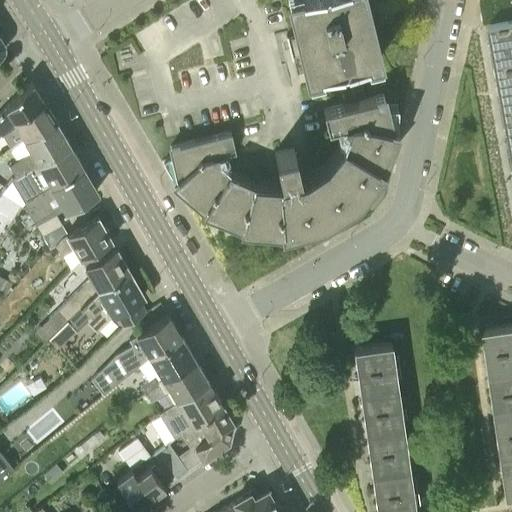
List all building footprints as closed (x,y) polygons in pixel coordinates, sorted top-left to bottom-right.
[(288,0),(294,24),(296,24),(298,33),(296,33),(297,36),(287,38),(290,55),(301,52),(306,74),(309,73),(307,67),(376,51),(377,57),(380,56),(366,0),(288,0)] [(494,47),(511,43),(511,21),(490,26),(494,47)] [(498,68),(511,65),(511,43),(494,47),(498,68)] [(502,90),(511,87),(511,65),(498,68),(502,90)] [(24,86),(0,111),(0,131),(6,126),(6,127),(15,122),(13,119),(43,100),(31,81),(24,86)] [(506,111),(511,109),(511,87),(502,90),(506,111)] [(284,171),(287,185),(278,187),(251,185),(226,174),(213,163),(211,156),(235,150),(230,130),(170,145),(172,154),(161,160),(173,181),(202,206),(201,207),(238,223),(238,224),(278,227),(278,228),(318,219),(319,220),(353,198),(353,199),(379,168),(380,169),(395,130),(396,130),(396,127),(397,104),(385,103),(383,93),(322,108),(327,127),(351,122),(352,130),(346,145),(329,166),(306,181),(297,183),(294,169),(298,168),(293,147),(274,152),(279,172),(284,171)] [(43,100),(13,119),(15,122),(6,127),(6,126),(0,131),(0,146),(5,152),(9,149),(24,138),(24,139),(56,120),(43,100)] [(9,164),(15,175),(16,176),(38,163),(70,144),(56,120),(24,139),(24,138),(9,149),(16,160),(9,164)] [(38,163),(16,176),(15,175),(13,177),(26,200),(83,166),(70,144),(38,163)] [(37,219),(61,204),(64,209),(97,190),(83,166),(26,200),(37,219)] [(36,224),(42,234),(61,223),(56,213),(36,224)] [(79,257),(106,243),(111,240),(97,215),(67,233),(61,223),(42,234),(49,248),(55,245),(61,255),(74,248),(79,257)] [(97,288),(129,271),(116,248),(111,251),(106,243),(79,257),(83,265),(96,289),(97,288)] [(143,295),(129,271),(97,288),(96,289),(55,325),(50,331),(52,333),(48,337),(58,347),(87,318),(97,327),(111,313),(119,325),(144,311),(137,298),(143,295)] [(42,323),(50,331),(55,325),(96,289),(87,280),(42,323)] [(128,373),(141,362),(149,356),(181,336),(168,313),(135,333),(138,338),(116,352),(128,373)] [(511,323),(485,327),(491,369),(511,366),(511,323)] [(139,386),(145,393),(155,386),(154,384),(162,378),(194,357),(181,336),(149,356),(141,362),(152,376),(139,386)] [(353,346),(359,388),(397,383),(391,341),(353,346)] [(151,402),(170,389),(177,400),(208,380),(194,357),(162,378),(154,384),(155,386),(145,393),(151,402)] [(497,411),(511,408),(511,366),(491,369),(497,411)] [(180,432),(196,421),(221,403),(208,380),(177,400),(159,413),(173,438),(180,432)] [(365,430),(403,424),(397,383),(359,388),(365,430)] [(177,455),(187,469),(227,440),(232,420),(221,403),(196,421),(180,432),(189,447),(177,455)] [(511,408),(497,411),(503,453),(511,451),(511,408)] [(403,424),(365,430),(371,472),(409,466),(403,424)] [(118,450),(125,459),(143,445),(137,436),(118,450)] [(154,453),(159,460),(162,457),(176,477),(187,469),(177,455),(168,441),(155,451),(153,453),(154,453)] [(132,468),(151,455),(143,445),(125,459),(132,468)] [(0,450),(0,477),(13,467),(0,450)] [(509,494),(511,493),(511,451),(503,453),(509,494)] [(132,468),(116,479),(136,506),(164,486),(153,471),(157,468),(154,463),(136,474),(132,468)] [(51,484),(60,476),(52,466),(42,474),(51,484)] [(385,511),(415,508),(409,466),(371,472),(376,511),(385,511)] [(280,511),(267,488),(256,494),(253,489),(212,511),(280,511)]
